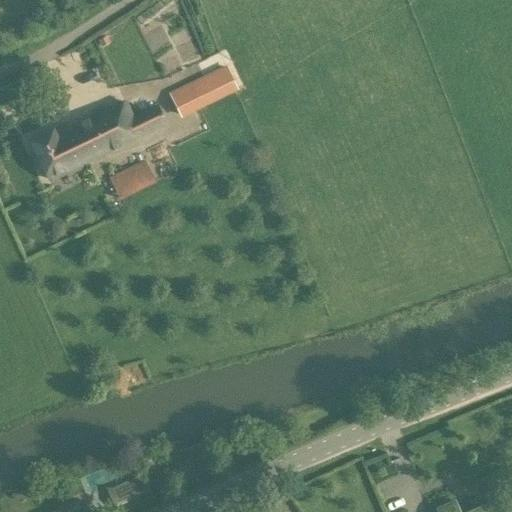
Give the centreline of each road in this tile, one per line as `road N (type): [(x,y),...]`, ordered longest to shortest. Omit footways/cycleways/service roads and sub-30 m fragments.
road 1 (tertiary): [(182,511),(511,371)]
road 2 (unclassified): [(0,71),(41,55),(124,0)]
